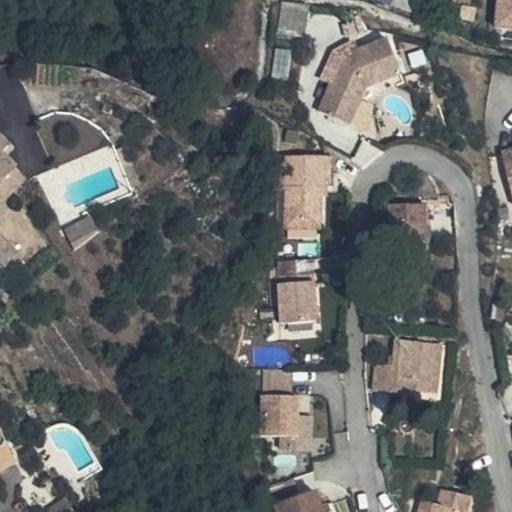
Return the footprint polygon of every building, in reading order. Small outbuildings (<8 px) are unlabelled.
[(511,26),(511,0),(501,0),(499,25),(511,26)] [(286,1),(282,28),(306,32),(310,4),(286,1)] [(369,85),(403,72),(389,38),(357,49),(348,51),(336,73),(320,105),(349,120),(369,85)] [(329,69),(336,73),(348,51),(357,49),(352,40),(341,45),(329,69)] [(0,219),(18,201),(3,187),(10,179),(0,169),(0,219)] [(327,229),(326,218),(333,218),(336,187),(284,184),(282,215),(292,216),(291,248),(325,251),(327,229)] [(439,200),(402,200),(401,237),(438,237),(439,200)] [(31,212),(18,201),(0,219),(0,235),(5,239),(31,212)] [(94,217),(68,226),(73,239),(99,231),(94,217)] [(83,278),(113,256),(103,242),(73,263),(83,278)] [(325,251),(291,248),(290,258),(325,261),(325,251)] [(316,314),(280,317),(283,356),(319,353),(316,314)] [(437,398),(439,377),(399,373),(396,399),(381,396),(378,429),(405,431),(407,425),(442,430),(446,398),(437,398)] [(448,380),(439,377),(437,398),(446,398),(448,380)] [(295,402),(268,400),(267,418),(294,420),(295,402)] [(294,420),(267,418),(266,424),(294,427),(294,420)] [(317,421),(301,421),(301,426),(301,468),(315,468),(317,421)] [(301,468),(301,426),(294,427),(266,424),(265,466),(301,468)] [(405,431),(405,434),(439,440),(442,430),(407,425),(405,431)] [(404,467),(407,467),(409,467),(413,466),(414,464),(415,461),(415,457),(414,453),(411,451),(409,450),(407,450),(403,452),(401,454),(399,457),(400,462),(402,464),(404,467)]
